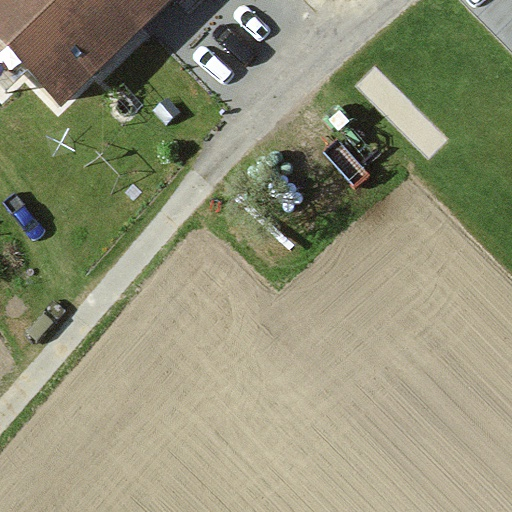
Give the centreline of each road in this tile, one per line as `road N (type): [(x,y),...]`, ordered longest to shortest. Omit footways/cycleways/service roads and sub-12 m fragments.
road 1 (track): [(0,406),(197,171)]
road 2 (unclassified): [(387,0),(197,171)]
